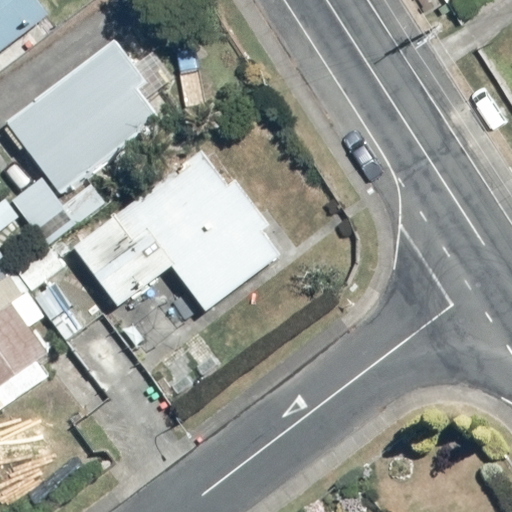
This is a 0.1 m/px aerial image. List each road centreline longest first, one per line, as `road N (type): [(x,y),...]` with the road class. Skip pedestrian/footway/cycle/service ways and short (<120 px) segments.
road 1 (residential): [(175,511),(502,274)]
road 2 (residential): [(326,0),(502,274)]
